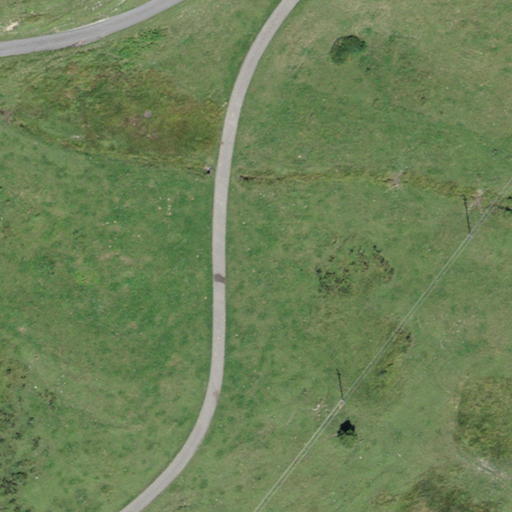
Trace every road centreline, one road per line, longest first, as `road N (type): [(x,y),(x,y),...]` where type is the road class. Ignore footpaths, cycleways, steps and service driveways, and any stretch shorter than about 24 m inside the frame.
road 1 (track): [(290,0),(235,100),(222,178),(216,393),(183,459),(126,511)]
road 2 (track): [(0,47),(45,43),(163,0)]
